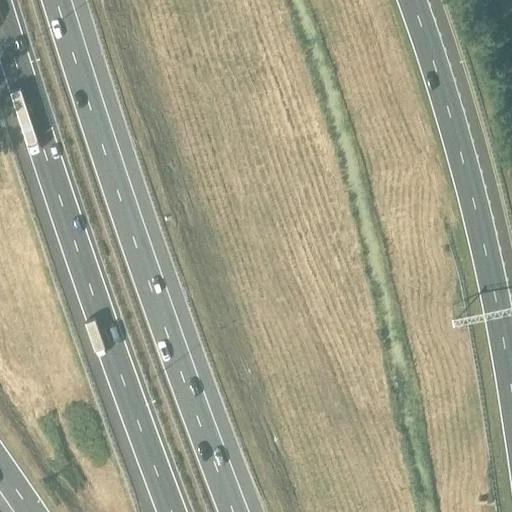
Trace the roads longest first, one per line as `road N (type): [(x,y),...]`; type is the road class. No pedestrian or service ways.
road 1 (motorway): [(232,511),(166,342),(54,0)]
road 2 (motorway): [(0,30),(111,371),(166,511)]
road 3 (motorway): [(511,343),(468,139),(419,0)]
